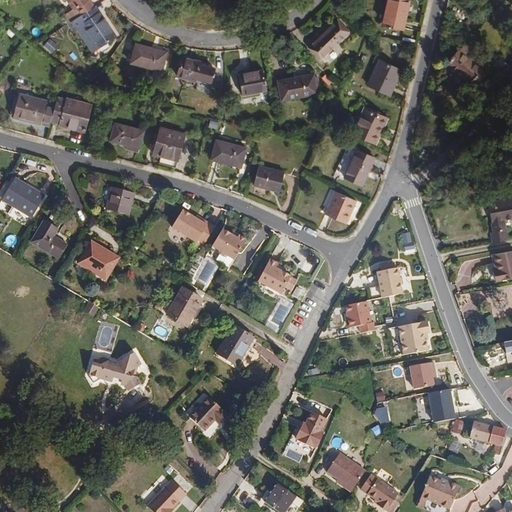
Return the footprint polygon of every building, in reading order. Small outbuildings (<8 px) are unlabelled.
[(66,0),(71,8),(69,9),(74,17),(90,7),(85,0),(66,0)] [(403,31),(409,1),(402,0),(387,0),(383,27),(403,31)] [(116,37),(100,9),(96,11),(90,7),(74,17),(72,19),(92,53),(98,49),(98,48),(116,37)] [(336,45),(351,29),(340,18),(311,48),(322,59),(336,45)] [(58,46),(49,39),(43,46),(52,54),(58,46)] [(162,73),(167,53),(134,45),(129,64),(162,73)] [(342,51),(336,45),(322,59),(329,65),(342,51)] [(484,71),(458,50),(447,64),(473,84),(484,71)] [(510,66),(499,57),(493,64),(504,73),(510,66)] [(216,73),(217,67),(202,64),(202,62),(185,58),(183,64),(179,63),(176,77),(198,81),(199,81),(213,84),(215,76),(217,77),(218,73),(216,73)] [(389,97),(403,70),(379,58),(366,87),(389,97)] [(266,91),(263,70),(238,74),(242,95),(266,91)] [(317,93),(314,73),(277,80),(280,99),(317,93)] [(53,108),(45,106),(46,102),(18,94),(12,117),(40,125),(41,120),(49,122),(50,120),(53,108)] [(84,132),(91,104),(65,97),(64,101),(55,99),(53,108),(50,120),(58,122),(57,125),(84,132)] [(376,141),(387,116),(364,106),(353,131),(376,141)] [(138,152),(145,131),(114,123),(109,139),(128,145),(126,150),(138,152)] [(175,162),(183,134),(158,128),(151,155),(175,162)] [(241,170),(248,148),(215,139),(209,160),(241,170)] [(363,185),(375,157),(356,150),(345,177),(363,185)] [(277,195),(283,173),(257,165),(251,187),(277,195)] [(30,219),(44,195),(15,178),(1,201),(30,219)] [(135,194),(111,189),(105,210),(130,216),(135,194)] [(344,222),(354,200),(333,191),(323,213),(344,222)] [(511,219),(511,202),(488,208),(493,231),(491,232),(493,242),(509,239),(505,221),(511,219)] [(202,246),(213,228),(194,216),(193,218),(181,211),(170,229),(193,244),(196,243),(202,246)] [(60,261),(68,248),(55,240),(60,232),(46,224),(34,246),(60,261)] [(234,261),(247,240),(240,236),(238,239),(223,229),(212,247),(234,261)] [(409,233),(401,234),(403,245),(411,243),(409,233)] [(106,283),(120,257),(90,241),(76,266),(106,283)] [(414,249),(413,243),(403,245),(405,252),(414,249)] [(511,278),(511,250),(494,254),(497,269),(493,270),(495,282),(511,278)] [(292,276),(277,268),(279,263),(269,258),(257,281),(283,294),(286,287),(292,276)] [(397,280),(395,269),(393,270),(392,264),(385,265),(386,271),(380,272),(376,273),(381,299),(400,294),(400,292),(397,280)] [(292,290),(298,279),(292,276),(286,287),(292,290)] [(317,293),(323,297),(330,286),(318,278),(310,290),(316,294),(317,293)] [(408,290),(405,278),(397,280),(400,292),(408,290)] [(187,326),(201,300),(181,290),(167,316),(187,326)] [(308,304),(312,295),(308,293),(303,291),(299,300),(303,302),(308,304)] [(366,302),(345,306),(349,327),(358,326),(360,333),(374,330),(373,322),(370,323),(366,302)] [(421,340),(421,334),(428,334),(429,334),(428,323),(397,327),(402,354),(425,351),(424,340),(421,340)] [(236,367),(252,339),(232,327),(216,356),(236,367)] [(134,381),(135,373),(142,370),(135,358),(118,368),(110,366),(101,372),(94,370),(91,382),(95,390),(102,385),(104,385),(106,386),(109,386),(115,383),(118,383),(122,384),(128,396),(140,389),(136,382),(134,381)] [(101,372),(110,366),(95,363),(94,370),(101,372)] [(439,387),(437,374),(437,369),(440,368),(440,363),(409,367),(412,390),(439,387)] [(454,421),(450,391),(429,394),(433,424),(454,421)] [(383,392),(375,394),(377,403),(385,401),(383,392)] [(228,420),(223,416),(223,414),(209,401),(190,420),(204,435),(215,423),(220,428),(228,420)] [(381,425),(389,422),(386,407),(376,409),(374,414),(381,425)] [(322,439),(320,437),(328,420),(311,412),(303,429),(300,427),(297,432),(292,444),(294,445),(294,446),(309,454),(314,456),(322,439)] [(463,422),(456,420),(452,433),(459,436),(463,422)] [(500,455),(507,430),(473,421),(471,430),(465,429),(463,437),(494,445),(492,453),(500,455)] [(382,430),(378,425),(371,431),(375,435),(382,430)] [(309,454),(294,446),(294,445),(292,444),(297,432),(293,430),(282,453),(309,466),(314,456),(309,454)] [(367,472),(341,454),(328,472),(338,479),(346,485),(345,487),(352,493),(367,472)] [(398,492),(371,473),(360,490),(379,503),(377,506),(385,511),(392,511),(399,502),(394,498),(398,492)] [(448,511),(459,488),(448,483),(447,486),(440,482),(430,477),(420,497),(448,511)] [(172,511),(187,496),(170,480),(147,505),(153,511),(172,511)] [(274,511),(283,511),(293,498),(275,485),(262,503),(274,511)] [(447,511),(448,511),(420,497),(416,506),(427,511),(447,511)] [(292,511),(300,502),(293,498),(283,511),(292,511)]
